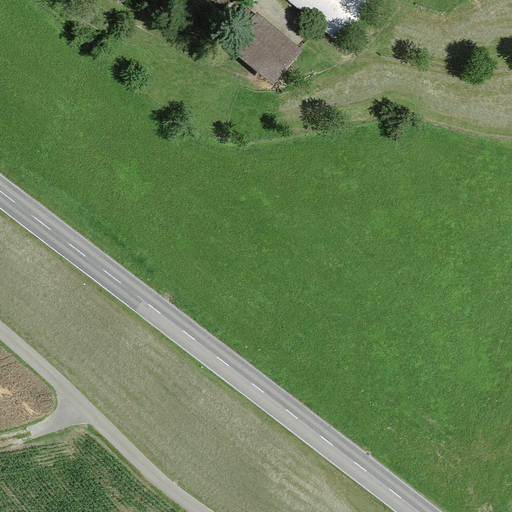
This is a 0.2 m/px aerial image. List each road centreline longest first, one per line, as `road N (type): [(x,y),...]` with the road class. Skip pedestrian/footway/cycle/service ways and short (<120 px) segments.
road 1 (secondary): [(0,193),(412,511)]
road 2 (unclassified): [(191,511),(0,336)]
